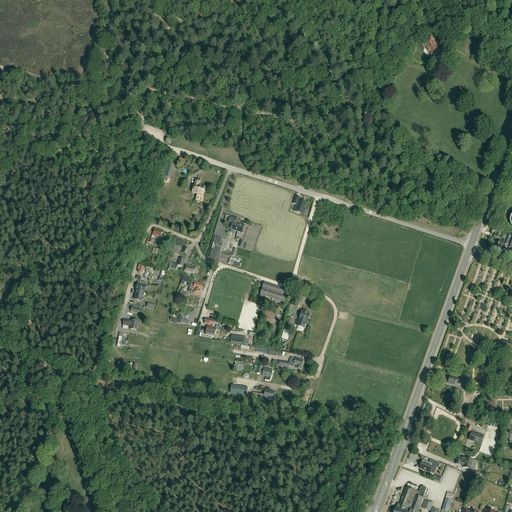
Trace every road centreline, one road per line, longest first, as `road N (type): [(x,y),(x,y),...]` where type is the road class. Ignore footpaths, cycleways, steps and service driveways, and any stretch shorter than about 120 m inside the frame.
road 1 (track): [(382,0),(383,22),(332,96),(468,198)]
road 2 (unclassified): [(470,245),(208,161)]
road 3 (secondary): [(375,511),(468,253)]
road 4 (track): [(120,320),(147,227),(197,242)]
road 5 (track): [(334,308),(290,288),(318,196)]
road 6 (track): [(264,0),(295,36),(241,107)]
road 7 (secondary): [(470,245),(511,130)]
road 8 (track): [(204,306),(217,264),(290,288)]
